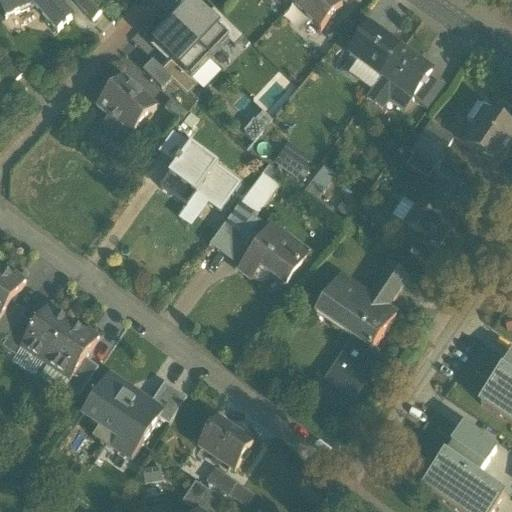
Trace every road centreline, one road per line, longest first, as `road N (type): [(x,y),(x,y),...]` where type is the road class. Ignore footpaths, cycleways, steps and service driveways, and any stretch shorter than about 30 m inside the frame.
road 1 (residential): [(0,210),(348,482)]
road 2 (residential): [(511,243),(348,482)]
road 3 (residential): [(150,0),(0,165)]
